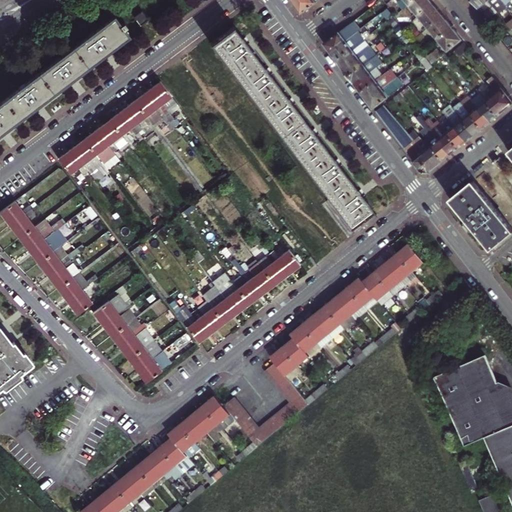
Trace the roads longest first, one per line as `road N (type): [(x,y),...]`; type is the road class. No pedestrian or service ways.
road 1 (residential): [(0,269),(133,407),(155,413),(422,198)]
road 2 (residential): [(233,0),(0,178)]
road 3 (residential): [(301,37),(422,198)]
